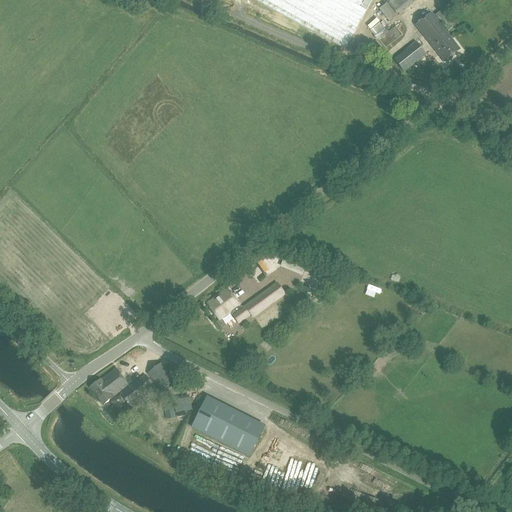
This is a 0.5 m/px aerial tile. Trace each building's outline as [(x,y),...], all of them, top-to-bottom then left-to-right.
[(256,0),(346,49),(372,0),(256,0)] [(415,0),(389,0),(386,2),(387,2),(396,14),(397,15),(415,0)] [(469,6),(465,0),(462,0),(452,7),(457,14),(469,6)] [(396,14),(387,2),(379,9),(389,21),(396,14)] [(444,61),(460,49),(431,13),(416,25),(444,61)] [(374,36),(384,28),(379,23),(369,31),(374,36)] [(386,48),(402,35),(395,26),(379,39),(386,48)] [(394,59),(404,72),(426,54),(416,41),(394,59)] [(307,266),(301,263),(298,272),(304,274),(307,266)] [(241,308),(239,305),(240,305),(228,289),(207,303),(219,320),(230,312),(232,314),(232,315),(238,324),(250,315),(253,318),(285,294),(277,282),(241,308)] [(311,290),(307,285),(299,291),(303,296),(311,290)] [(176,380),(162,361),(147,373),(161,391),(176,380)] [(103,405),(115,396),(129,386),(115,368),(90,387),(103,405)] [(120,394),(128,406),(154,386),(145,374),(120,394)] [(206,400),(192,427),(249,456),(263,429),(206,400)]
